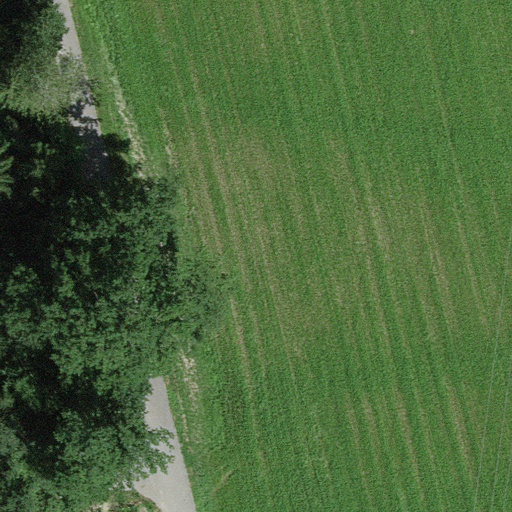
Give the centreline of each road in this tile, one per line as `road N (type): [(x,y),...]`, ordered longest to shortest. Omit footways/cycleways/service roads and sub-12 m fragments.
road 1 (track): [(72,0),(200,511)]
road 2 (track): [(0,495),(182,435)]
